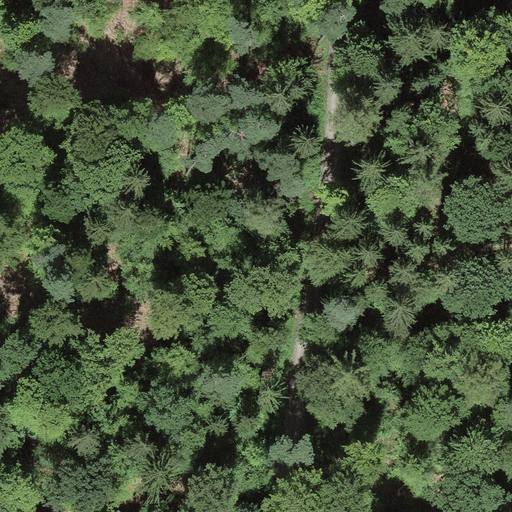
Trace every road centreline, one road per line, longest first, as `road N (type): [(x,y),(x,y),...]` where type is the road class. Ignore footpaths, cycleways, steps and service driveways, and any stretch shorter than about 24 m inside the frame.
road 1 (track): [(346,0),(323,247),(289,425)]
road 2 (track): [(314,301),(118,350)]
